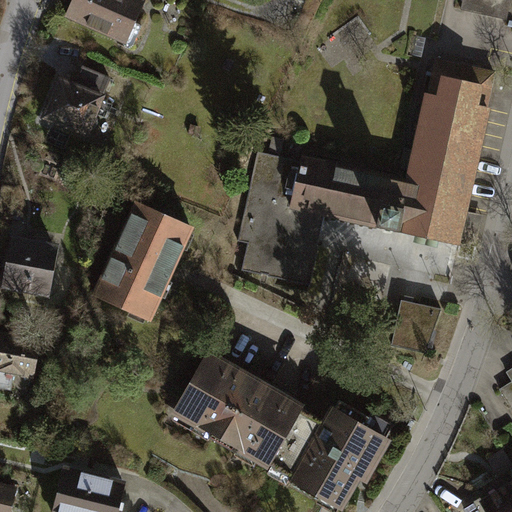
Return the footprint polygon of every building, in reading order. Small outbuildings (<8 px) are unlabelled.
[(144,1),(141,0),(74,0),(68,15),(127,41),(144,1)] [(507,19),(510,0),(463,0),(462,9),(507,19)] [(495,72),(437,60),(429,96),(410,181),(302,158),(302,161),(258,151),(239,241),(248,244),(242,270),(310,285),(319,246),(310,244),(312,237),(313,230),(322,232),(326,215),(379,227),(399,231),(422,236),(435,239),(458,244),(487,109),(495,72)] [(78,87),(60,79),(44,118),(87,135),(110,79),(85,69),(78,87)] [(190,227),(138,204),(96,295),(149,318),(190,227)] [(484,215),(467,211),(460,243),(477,247),(484,215)] [(63,248),(15,239),(5,290),(53,299),(63,248)] [(427,351),(442,309),(414,303),(402,300),(392,345),(427,351)] [(39,341),(0,332),(0,386),(10,389),(14,372),(32,376),(39,341)] [(303,409),(210,356),(178,412),(214,432),(211,437),(238,452),(240,448),(271,465),(303,409)] [(511,370),(509,372),(511,376),(511,384),(503,389),(511,404),(511,370)] [(369,417),(340,400),(327,423),(315,416),(303,409),(271,465),(293,478),(291,482),(320,499),(323,494),(345,507),(365,473),(367,474),(395,425),(372,412),(369,417)] [(511,464),(504,451),(491,459),(501,475),(511,467),(511,464)] [(117,511),(124,485),(64,471),(54,511),(117,511)] [(511,511),(511,483),(485,501),(483,498),(464,510),(465,511),(511,511)] [(10,511),(16,489),(0,485),(0,511),(10,511)]
